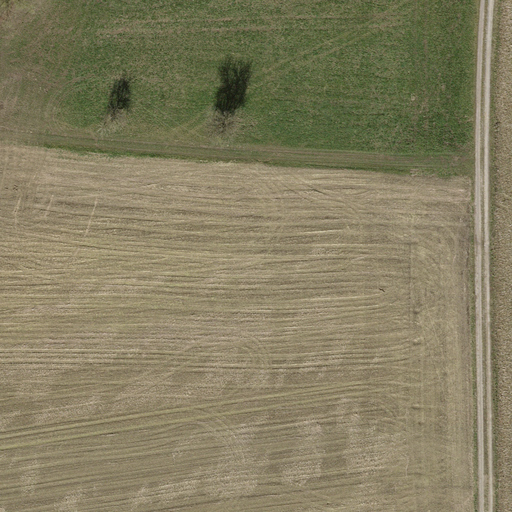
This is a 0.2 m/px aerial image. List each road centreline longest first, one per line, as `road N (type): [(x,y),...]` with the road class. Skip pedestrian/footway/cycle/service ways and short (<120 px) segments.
road 1 (track): [(0,131),(486,172),(487,511)]
road 2 (track): [(486,172),(499,0)]
